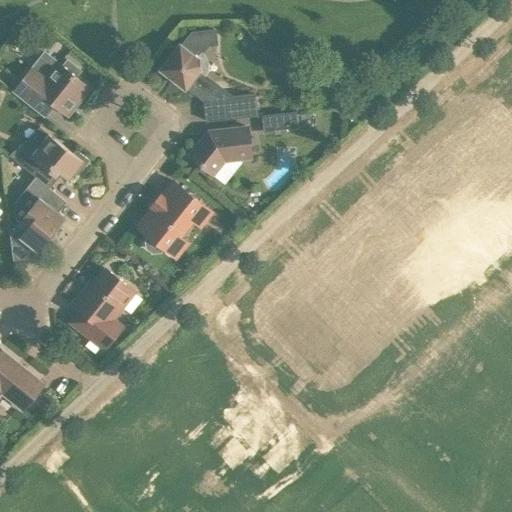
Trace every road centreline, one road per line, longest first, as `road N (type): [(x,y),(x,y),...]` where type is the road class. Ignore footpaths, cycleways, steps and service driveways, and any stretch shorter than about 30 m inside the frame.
road 1 (unclassified): [(100,378),(511,2)]
road 2 (residential): [(134,176),(174,132),(169,117),(129,90),(101,118),(95,141)]
road 3 (residential): [(27,316),(134,176)]
road 4 (unclassified): [(0,472),(100,378)]
